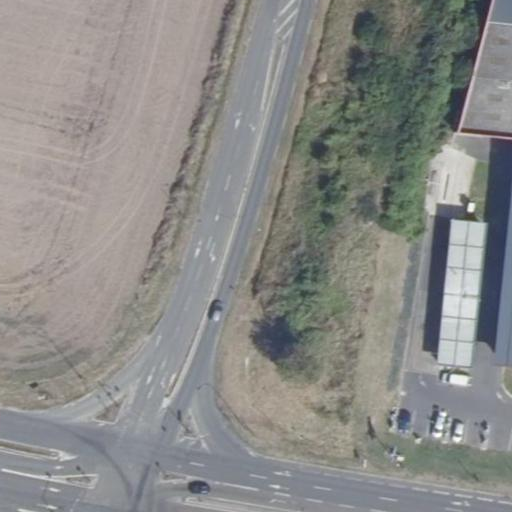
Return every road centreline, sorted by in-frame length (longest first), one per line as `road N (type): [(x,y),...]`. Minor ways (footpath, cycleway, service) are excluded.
road 1 (secondary): [(194,377),(310,0)]
road 2 (secondary): [(272,0),(211,236),(168,353)]
road 3 (secondary): [(464,511),(294,484)]
road 4 (tertiary): [(294,484),(143,495)]
road 5 (secondary): [(168,353),(40,432)]
road 6 (secondary): [(0,470),(120,465)]
